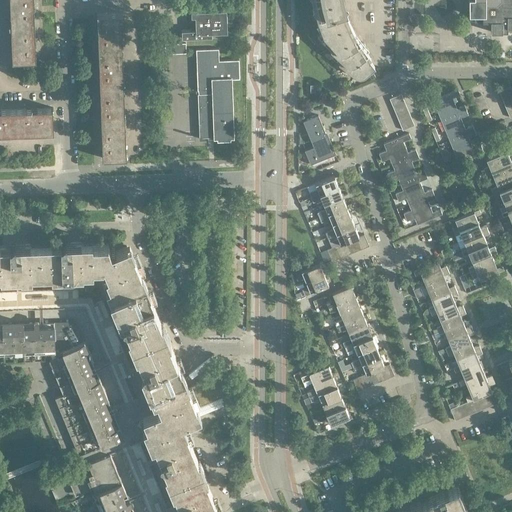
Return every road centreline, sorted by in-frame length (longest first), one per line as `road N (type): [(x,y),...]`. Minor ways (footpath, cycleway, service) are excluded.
road 1 (unclassified): [(511,73),(408,77),(355,101),(350,114),(425,406),(414,421),(281,476)]
road 2 (unclassified): [(262,350),(187,350),(139,227),(135,182)]
road 3 (unclassified): [(60,184),(59,0)]
road 4 (tertiary): [(279,179),(279,0)]
road 5 (tertiary): [(262,0),(263,178)]
road 6 (tertiary): [(263,178),(262,350)]
road 7 (tertiary): [(278,350),(279,179)]
road 8 (tertiary): [(262,350),(268,482)]
road 9 (unclassified): [(135,182),(263,178)]
road 10 (tertiary): [(281,476),(278,350)]
